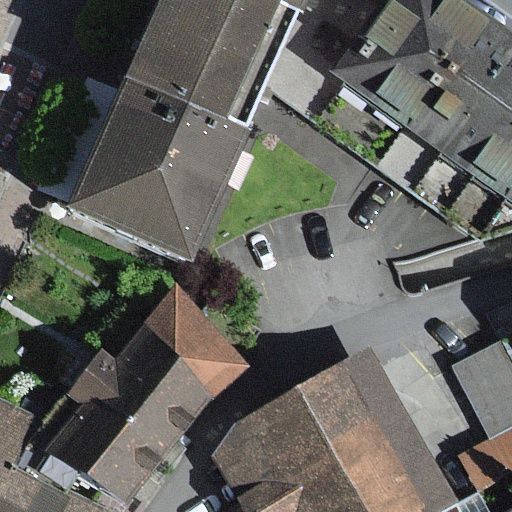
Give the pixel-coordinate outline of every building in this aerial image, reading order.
[(154,0),(56,225),(178,279),(262,92),(302,0),(154,0)] [(511,54),(434,0),(302,0),(262,92),(472,246),(511,232),(511,54)] [(170,296),(136,340),(201,409),(240,378),(170,296)] [(89,366),(38,430),(52,440),(36,458),(77,487),(118,511),(201,409),(136,340),(106,379),(89,366)] [(511,371),(499,346),(453,370),(489,442),(455,459),(477,498),(511,475),(511,371)] [(227,435),(209,465),(235,511),(452,511),(368,355),(227,435)] [(38,430),(0,409),(0,511),(96,511),(68,499),(77,487),(36,458),(52,440),(38,430)]
